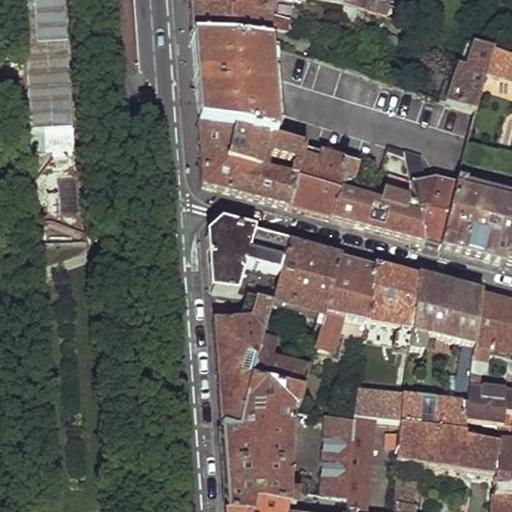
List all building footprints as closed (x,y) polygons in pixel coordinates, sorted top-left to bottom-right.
[(188,0),(189,12),(270,16),(272,0),(279,0),(300,3),(300,0),(188,0)] [(342,0),(341,7),(364,13),(367,5),(388,9),(389,0),(342,0)] [(367,5),(364,13),(387,19),(388,9),(367,5)] [(191,42),(268,49),(270,29),(289,33),(291,23),(270,16),(189,12),(191,29),(191,42)] [(193,71),(197,128),(274,142),(268,49),(191,42),(193,71)] [(458,67),(446,106),(474,114),(485,76),(492,53),(465,44),(462,53),(470,55),(466,69),(458,67)] [(511,59),(492,53),(485,76),(511,85),(511,59)] [(304,152),(274,142),(197,128),(200,160),(203,189),(287,210),(304,152)] [(424,247),(441,251),(456,189),(435,182),(431,183),(427,184),(420,160),(389,150),(388,155),(405,161),(415,203),(418,216),(424,247)] [(287,210),(330,221),(337,194),(340,195),(343,181),(351,183),(355,167),(304,152),(287,210)] [(355,167),(351,183),(384,193),(390,176),(382,174),(355,167)] [(441,251),(503,267),(511,234),(511,202),(464,190),(465,183),(458,182),(456,189),(441,251)] [(330,221),(424,247),(418,216),(406,214),(407,203),(384,197),(380,207),(346,197),(340,195),(337,194),(330,221)] [(209,296),(244,303),(255,306),(269,310),(271,308),(286,247),(219,227),(204,240),(207,268),(209,296)] [(511,234),(503,267),(511,269),(511,234)] [(286,247),(271,308),(316,320),(312,336),(318,338),(338,261),(286,247)] [(316,342),(314,350),(326,353),(332,337),(337,323),(366,328),(373,270),(338,261),(318,338),(316,342)] [(373,270),(366,328),(395,334),(393,355),(407,357),(407,356),(417,282),(373,270)] [(417,282),(407,356),(415,356),(422,356),(425,339),(462,348),(460,364),(472,365),(480,300),(417,282)] [(463,409),(463,424),(472,426),(500,429),(503,417),(510,417),(511,411),(511,396),(478,392),(478,381),(484,374),(488,353),(511,358),(511,308),(480,300),(472,365),(466,409),(463,409)] [(216,381),(221,432),(238,432),(249,386),(261,341),(265,329),(269,310),(255,306),(244,303),(242,308),(250,311),(247,324),(211,326),(216,381)] [(249,386),(302,398),(308,371),(271,360),(276,345),(261,341),(249,386)] [(400,429),(462,437),(463,424),(463,409),(466,409),(472,365),(460,364),(455,393),(453,408),(402,403),(400,429)] [(224,474),(226,511),(247,511),(249,505),(286,508),(294,509),(297,497),(289,496),(291,412),(298,412),(302,398),(249,386),(238,432),(221,432),(224,474)] [(400,429),(398,464),(493,478),(493,511),(511,511),(511,417),(510,417),(503,417),(500,429),(472,426),(473,443),(463,441),(462,437),(400,429)] [(326,421),(320,501),(344,504),(354,425),(326,421)] [(343,511),(366,511),(376,426),(354,423),(354,425),(344,504),(343,511)] [(462,437),(463,441),(473,443),(472,426),(463,424),(462,437)] [(397,471),(397,484),(412,486),(460,492),(461,485),(416,481),(416,473),(397,471)] [(413,511),(414,507),(411,506),(412,486),(397,484),(394,511),(413,511)] [(343,511),(344,504),(320,501),(297,497),(294,509),(300,510),(303,511),(343,511)]
